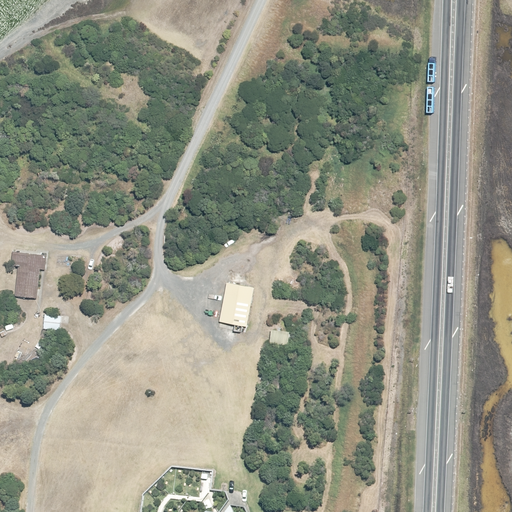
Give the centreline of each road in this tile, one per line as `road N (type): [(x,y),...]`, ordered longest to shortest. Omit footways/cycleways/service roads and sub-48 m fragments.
road 1 (trunk): [(422,511),(445,0)]
road 2 (trunk): [(462,0),(439,511)]
